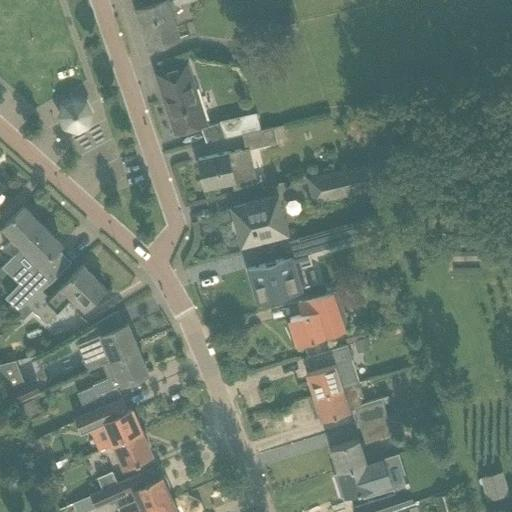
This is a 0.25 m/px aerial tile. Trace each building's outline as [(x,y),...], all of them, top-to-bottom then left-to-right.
[(165,0),(136,10),(148,48),(178,38),(170,12),(177,9),(176,4),(187,0),(165,0)] [(265,17),(272,38),(297,30),(291,9),(265,17)] [(155,71),(175,132),(207,122),(187,61),(155,71)] [(82,91),(53,106),(67,133),(96,119),(82,91)] [(201,126),(206,141),(224,134),(219,120),(201,126)] [(217,153),(198,158),(204,185),(232,179),(234,187),(249,183),(256,182),(249,148),(276,142),(275,138),(285,136),(282,124),(241,133),(245,147),(217,153)] [(511,135),(494,140),(497,151),(511,147),(511,135)] [(329,169),(335,197),(378,187),(371,160),(329,169)] [(233,227),(234,230),(237,232),(239,233),(241,242),(288,230),(279,194),(232,206),(235,215),(233,217),(232,218),(232,219),(232,221),(232,223),(232,224),(232,226),(233,227)] [(459,201),(444,204),(450,235),(464,232),(459,201)] [(4,246),(13,255),(42,225),(23,206),(1,227),(12,237),(4,246)] [(266,263),(247,268),(248,269),(256,299),(255,299),(256,300),(274,295),(275,298),(288,294),(287,291),(300,287),(308,284),(308,283),(307,283),(302,266),(311,263),(308,252),(349,240),(372,233),(373,233),(369,218),(298,239),(302,253),(292,256),(291,255),(275,260),(275,259),(274,259),(275,261),(267,263),(266,262),(265,262),(266,263)] [(42,290),(71,261),(57,247),(61,243),(42,225),(13,255),(25,267),(22,280),(5,297),(17,308),(24,301),(25,302),(41,289),(42,290)] [(41,289),(25,302),(46,322),(71,297),(83,309),(105,287),(82,264),(50,297),(41,289)] [(298,300),(302,314),(290,318),(297,342),(348,326),(337,289),(333,290),(298,300)] [(101,362),(137,347),(127,322),(76,344),(81,356),(86,369),(101,362)] [(353,341),(356,349),(370,344),(368,336),(353,341)] [(306,371),(313,395),(358,380),(346,343),(305,356),(310,370),(306,371)] [(77,391),(85,411),(85,412),(122,397),(117,385),(147,372),(137,347),(101,362),(112,386),(97,392),(94,384),(77,391)] [(0,361),(0,368),(5,381),(22,375),(15,357),(0,361)] [(7,386),(13,401),(39,391),(33,376),(7,386)] [(355,408),(359,422),(386,413),(383,403),(390,400),(388,393),(360,402),(359,397),(362,396),(358,380),(313,395),(321,419),(355,408)] [(127,409),(122,397),(85,412),(85,411),(74,417),(80,431),(89,427),(98,449),(111,443),(141,430),(131,407),(127,409)] [(413,408),(424,442),(436,438),(425,404),(413,408)] [(386,413),(359,422),(366,442),(392,433),(386,413)] [(141,430),(111,443),(122,467),(135,461),(136,462),(140,460),(139,459),(151,454),(141,430)] [(359,438),(330,447),(337,471),(366,462),(366,461),(365,458),(359,438)] [(340,480),(336,482),(341,495),(344,494),(345,495),(361,490),(363,496),(393,487),(386,466),(395,463),(392,454),(383,457),(366,462),(337,471),(340,479),(340,480)] [(43,461),(47,471),(57,466),(53,457),(43,461)] [(97,476),(101,487),(102,488),(117,482),(116,480),(111,470),(97,476)] [(481,475),(486,497),(507,492),(501,470),(481,475)] [(140,511),(142,511),(171,499),(166,487),(169,486),(169,481),(167,478),(164,474),(149,481),(148,480),(145,482),(145,483),(133,488),(137,498),(118,506),(120,511),(140,511)] [(102,488),(101,487),(89,492),(95,507),(127,493),(121,478),(116,480),(117,482),(102,488)] [(358,511),(378,511),(392,507),(386,493),(355,504),(358,511)] [(176,511),(171,499),(142,511),(141,511),(176,511)]
